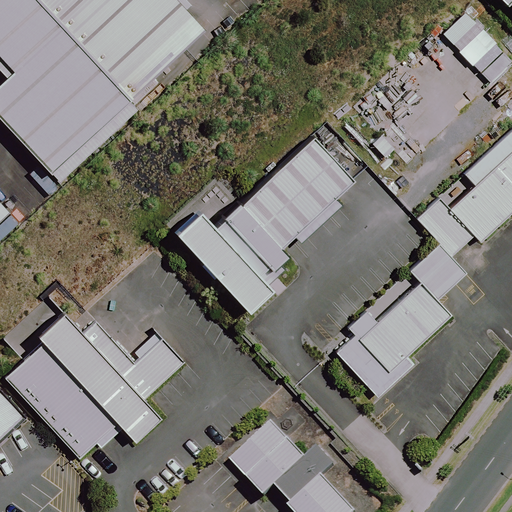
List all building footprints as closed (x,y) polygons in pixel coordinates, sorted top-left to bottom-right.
[(129,99),(35,0),(0,0),(0,57),(13,72),(0,83),(0,119),(61,184),(140,110),(129,99)] [(201,31),(171,0),(35,0),(129,99),(201,31)] [(511,0),(496,0),(511,15),(511,0)] [(511,130),(464,174),(476,187),(451,209),(439,197),(418,216),(452,253),(472,235),(480,244),(511,214),(511,130)] [(191,244),(173,227),(144,255),(222,333),(251,305),(233,287),(321,201),(278,158),(191,244)] [(463,273),(437,244),(408,271),(421,286),(345,355),(381,394),(414,363),(407,356),(452,315),(436,297),(463,273)] [(83,330),(67,313),(0,379),(0,386),(74,461),(113,422),(131,441),(157,415),(139,397),(179,357),(158,335),(132,360),(93,320),(83,330)] [(0,438),(23,416),(0,392),(0,438)] [(306,463),(265,423),(225,462),(266,503),(306,463)] [(342,511),(314,484),(285,511),(342,511)]
